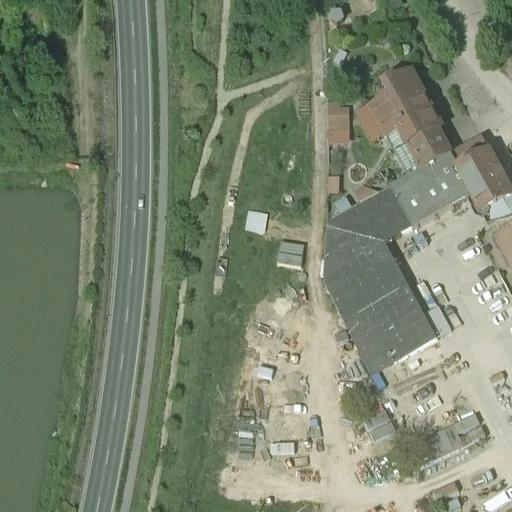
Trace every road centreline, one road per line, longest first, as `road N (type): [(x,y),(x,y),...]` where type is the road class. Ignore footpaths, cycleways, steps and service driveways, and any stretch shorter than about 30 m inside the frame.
road 1 (primary): [(129,0),(130,275),(92,511)]
road 2 (track): [(83,158),(84,0)]
